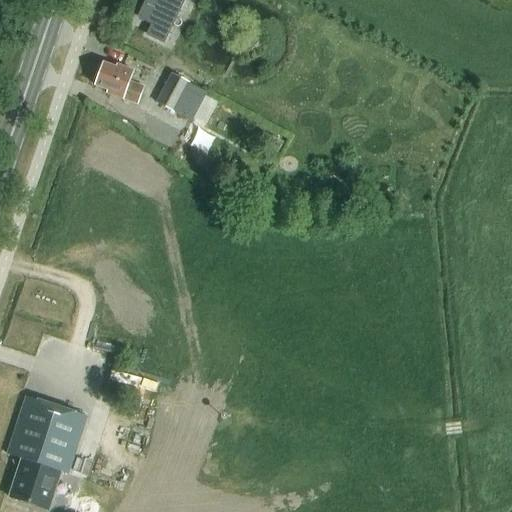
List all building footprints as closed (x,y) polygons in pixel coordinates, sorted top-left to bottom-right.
[(142,0),(137,16),(152,21),(148,33),(163,38),(176,0),(142,0)] [(136,105),(143,88),(128,82),(132,71),(115,65),(114,68),(102,63),(94,86),(106,90),(105,93),(121,99),(136,105)] [(188,121),(196,105),(203,92),(189,85),(190,84),(171,74),(154,104),(188,121)] [(271,137),(259,160),(270,166),(283,143),(271,137)] [(102,329),(88,371),(145,390),(159,348),(102,329)] [(7,455),(21,460),(9,498),(48,511),(60,473),(67,475),(86,417),(26,397),(7,455)]
